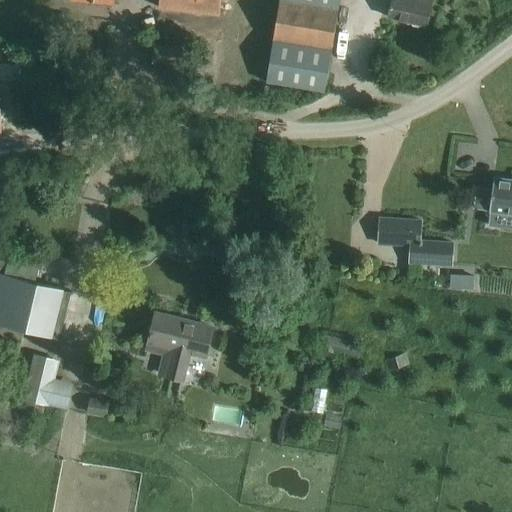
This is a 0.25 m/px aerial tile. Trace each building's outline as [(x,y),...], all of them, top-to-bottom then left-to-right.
[(229,14),(230,0),(159,0),(159,8),(229,14)] [(280,0),(267,82),(325,92),(340,0),(280,0)] [(392,0),(388,18),(426,26),(432,0),(392,0)] [(181,64),(182,49),(156,46),(154,62),(181,64)] [(477,188),(474,208),(491,211),(488,226),(511,229),(511,180),(494,178),(493,190),(477,188)] [(452,265),(453,243),(420,241),(421,221),(380,219),(379,244),(411,246),(410,263),(452,265)] [(0,245),(0,339),(5,340),(23,345),(26,331),(59,339),(67,311),(71,291),(5,275),(8,262),(41,271),(45,256),(0,245)] [(511,287),(511,250),(499,250),(498,287),(511,287)] [(451,274),(451,289),(475,290),(475,275),(451,274)] [(206,357),(208,347),(213,327),(157,313),(149,342),(174,349),(167,376),(183,380),(190,352),(206,357)] [(395,357),(398,370),(418,367),(416,354),(395,357)] [(67,410),(73,383),(55,379),(59,361),(33,355),(23,400),(67,410)] [(325,393),(324,410),(336,411),(337,394),(325,393)] [(107,417),(110,401),(90,399),(87,414),(107,417)]
